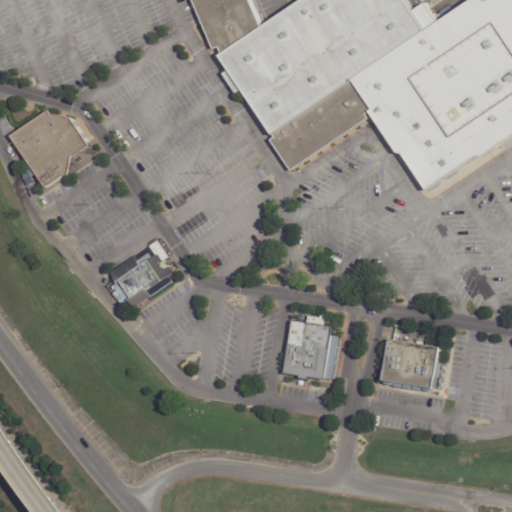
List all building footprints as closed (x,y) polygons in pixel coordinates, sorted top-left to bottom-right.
[(253,0),(265,28),(306,0),(408,0),(415,11),(419,8),(422,7),(428,3),(442,23),(475,0),(511,0),(511,142),(489,158),(480,155),(438,183),(437,185),(434,186),(432,191),(407,154),(403,154),(373,110),(368,113),(371,118),(313,158),(312,157),(295,169),(294,170),(274,141),(278,138),(246,89),(239,93),(226,74),(232,69),(224,57),(223,54),(225,53),(222,46),(218,48),(218,49),(217,49),(196,0),(253,0)] [(90,143),(93,147),(75,159),(72,177),(67,177),(49,189),(40,175),(26,182),(23,174),(35,168),(14,138),(52,112),(54,116),(75,120),(90,143)] [(154,298),(138,310),(132,302),(124,308),(115,295),(120,292),(117,287),(121,284),(114,274),(161,242),(172,259),(167,262),(176,275),(171,279),(174,283),(153,297),(154,298)] [(310,325),(337,329),(329,382),(312,379),(312,382),(304,381),(305,378),(289,375),(297,323),(310,325)] [(396,341),(442,348),(440,363),(443,363),(441,378),(440,378),(439,389),(437,388),(437,390),(435,389),(434,392),(424,390),(424,391),(392,386),(392,385),(386,384),(392,341),(396,341)]
